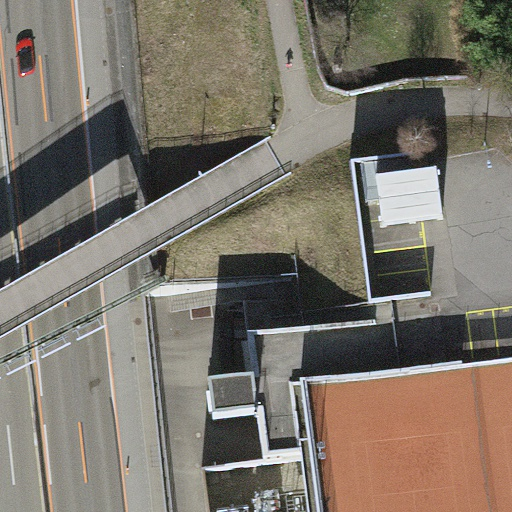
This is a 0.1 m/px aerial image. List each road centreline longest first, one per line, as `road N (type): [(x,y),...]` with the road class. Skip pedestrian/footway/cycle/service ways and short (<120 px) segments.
road 1 (motorway): [(55,511),(6,0)]
road 2 (track): [(306,138),(281,0)]
